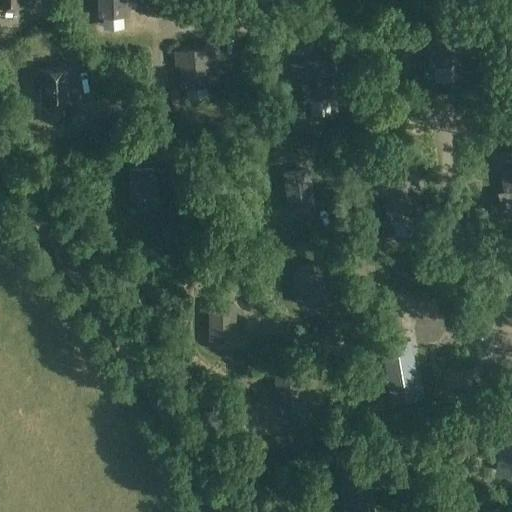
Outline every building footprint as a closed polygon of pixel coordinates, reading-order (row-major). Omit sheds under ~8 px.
[(99,0),(100,16),(126,15),(125,0),(99,0)] [(430,64),(456,62),(454,27),(428,28),(430,64)] [(183,86),(209,84),(206,48),(180,51),(183,86)] [(305,99),(331,95),(326,59),(300,63),(305,99)] [(40,102),(69,101),(68,69),(36,70),(36,81),(41,81),(42,90),(39,90),(40,102)] [(505,190),(511,189),(511,152),(500,155),(505,190)] [(131,205),(155,203),(153,169),(129,170),(131,205)] [(289,208),(313,205),(308,170),(284,174),(289,208)] [(389,218),(414,215),(409,179),(384,183),(389,218)] [(299,302),(324,299),(320,264),(294,266),(299,302)] [(210,339),(234,338),(234,304),(210,304),(210,339)] [(419,402),(413,344),(385,347),(391,406),(419,402)] [(274,362),(275,374),(288,373),(286,360),(274,362)] [(279,411),(305,408),(301,372),(288,373),(275,374),(279,411)] [(511,444),(511,385),(485,388),(492,446),(511,444)] [(363,466),(340,469),(345,511),(372,511),(369,486),(377,485),(375,473),(364,474),(363,466)]
